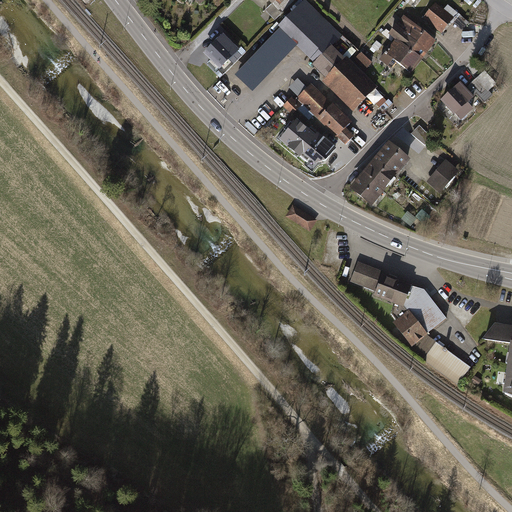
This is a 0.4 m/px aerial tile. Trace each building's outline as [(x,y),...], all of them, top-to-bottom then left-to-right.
[(213,0),(195,0),(203,9),(213,0)] [(287,0),(265,0),(276,11),(287,0)] [(239,76),(251,87),(261,77),(263,79),(291,48),(293,42),(313,60),(329,45),(307,23),(316,14),(305,3),(280,28),(283,31),(239,76)] [(425,20),(443,36),(455,23),(437,6),(425,20)] [(402,32),(431,57),(439,46),(411,22),(402,32)] [(396,40),(424,64),(431,57),(402,32),(396,40)] [(236,53),(221,38),(205,54),(220,69),(236,53)] [(394,61),(413,77),(424,64),(396,40),(385,53),(381,57),(390,66),(394,61)] [(371,63),(361,54),(355,59),(365,69),(371,63)] [(325,83),(352,109),(375,86),(348,60),(325,83)] [(472,83),(484,97),(502,80),(490,68),(472,83)] [(441,103),(457,120),(477,102),(462,85),(441,103)] [(350,124),(311,86),(295,104),(291,100),(284,106),(305,124),(308,122),(313,126),(312,127),(322,136),(329,128),(346,144),(353,137),(345,129),(350,124)] [(314,137),(297,123),(295,126),(291,123),(285,130),(289,133),(282,141),(299,155),(314,137)] [(424,148),(432,140),(418,127),(410,136),(424,148)] [(322,143),(314,137),(299,155),(308,162),(310,159),(316,163),(326,161),(335,150),(324,140),(322,143)] [(401,179),(413,164),(391,146),(378,161),(401,179)] [(388,194),(401,179),(378,161),(366,176),(388,194)] [(461,175),(447,163),(428,185),(443,197),(461,175)] [(375,210),(388,194),(366,176),(353,192),(375,210)] [(316,220),(294,207),(288,217),(310,231),(316,220)] [(409,229),(416,221),(401,209),(395,216),(409,229)] [(407,285),(359,265),(351,283),(400,303),(407,285)] [(400,303),(395,318),(413,343),(446,317),(425,291),(407,285),(400,303)] [(500,392),(511,398),(511,328),(495,326),(484,340),(511,344),(500,392)] [(464,381),(473,369),(437,340),(427,352),(464,381)]
